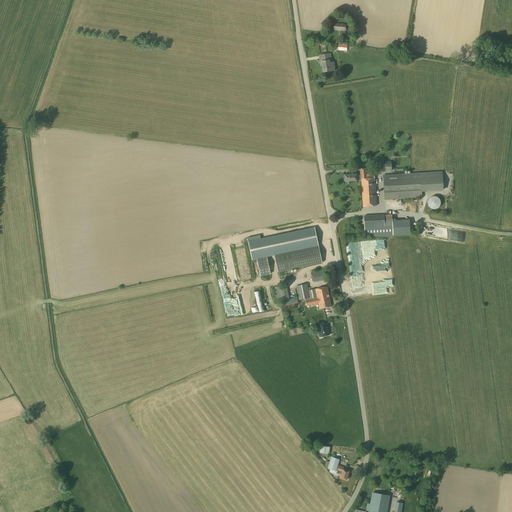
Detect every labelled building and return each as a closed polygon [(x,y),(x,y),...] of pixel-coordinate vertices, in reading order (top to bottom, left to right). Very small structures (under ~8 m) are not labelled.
[(333,30),(345,31),(346,24),(334,23),(333,30)] [(323,62),(321,62),(323,73),(335,71),(333,62),(332,62),(330,54),(322,55),(323,62)] [(376,158),(376,171),(391,171),(391,162),(382,162),(382,158),(376,158)] [(360,174),(357,175),(357,174),(344,174),(344,182),(357,182),(357,181),(361,181),(363,207),(376,206),(375,178),(374,178),(374,174),(367,174),(366,168),(360,169),(360,174)] [(442,172),(420,173),(383,175),(384,200),(422,198),(422,192),(444,191),(442,172)] [(440,200),(439,199),(438,198),(437,197),(435,196),(433,196),(431,197),(430,198),(429,199),(428,201),(428,202),(428,204),(428,205),(429,207),(430,208),(432,209),(433,209),(435,209),(436,209),(438,208),(439,207),(440,205),(441,203),(440,202),(440,200)] [(365,237),(393,236),(393,235),(410,234),(410,219),(392,221),(392,215),(384,215),(364,216),(365,237)] [(319,246),(275,255),(278,272),(322,263),(319,246)] [(313,283),(322,280),(320,271),(310,274),(313,283)] [(296,286),(299,301),(310,298),(307,284),(296,286)] [(264,310),(262,298),(260,298),(258,287),(241,290),(246,314),(264,310)] [(315,289),(317,297),(305,300),(307,306),(318,304),(320,309),(331,307),(327,287),(315,289)] [(226,318),(233,316),(229,298),(222,299),(226,318)] [(283,306),(298,303),(297,298),(282,301),(283,306)] [(327,323),(317,325),(318,331),(319,331),(320,337),(329,335),(328,329),(327,323)] [(329,454),(330,447),(320,446),(320,453),(329,454)] [(344,467),(338,465),(340,459),(331,457),(328,468),(336,471),(337,471),(337,473),(340,474),(339,477),(340,478),(346,480),(349,471),(343,469),(344,467)] [(369,499),(373,488),(367,486),(364,498),(369,499)] [(369,511),(365,511),(366,511),(356,510),(355,511),(387,511),(390,496),(372,492),(370,504),(367,503),(366,511),(369,511)] [(401,511),(403,504),(396,502),(394,511),(401,511)]
